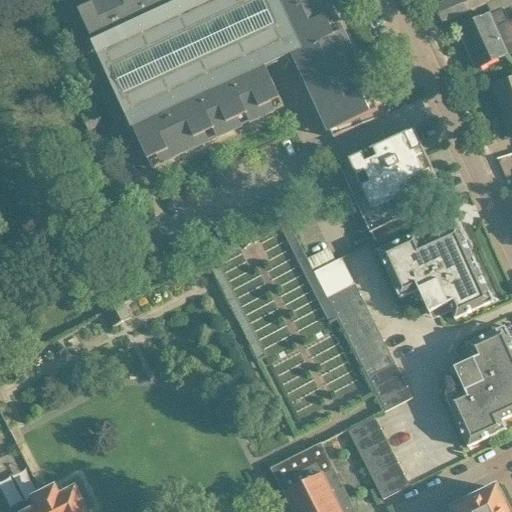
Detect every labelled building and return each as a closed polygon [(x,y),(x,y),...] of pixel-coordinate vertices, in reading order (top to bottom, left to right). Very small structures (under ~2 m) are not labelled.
[(89,0),(93,6),(81,12),(77,2),(76,3),(79,9),(74,11),(73,9),(72,10),(92,53),(113,44),(112,42),(111,42),(109,37),(121,32),(123,37),(122,37),(123,39),(126,37),(125,36),(124,36),(122,31),(134,26),(136,31),(136,33),(152,25),(151,24),(148,19),(160,13),(163,19),(162,19),(162,21),(191,7),(190,6),(187,1),(189,0),(200,0),(201,1),(201,3),(206,0),(89,0)] [(314,95),(315,94),(320,92),(328,109),(323,111),(321,111),(334,139),(377,119),(376,118),(375,118),(373,114),(379,111),(378,109),(376,109),(377,110),(370,113),(362,95),(367,93),(369,93),(369,94),(370,93),(360,70),(359,71),(359,72),(352,75),(344,57),(350,54),(350,55),(351,54),(351,55),(353,55),(342,32),(341,32),(341,33),(334,36),(326,18),(333,16),(334,17),(335,16),(327,0),(277,0),(280,4),(275,6),(272,1),(270,1),(278,18),(280,17),(279,17),(285,14),(293,32),(288,34),(287,34),(286,34),(296,57),(298,56),(297,55),(302,53),(311,71),(305,73),(305,72),(303,73),(314,95)] [(451,0),(436,7),(443,22),(491,1),(490,0),(451,0)] [(47,6),(51,14),(62,9),(58,1),(47,6)] [(51,14),(55,22),(66,17),(62,9),(51,14)] [(511,52),(511,33),(507,23),(508,22),(503,11),(489,17),(488,16),(460,29),(478,69),(506,56),(506,55),(511,52)] [(55,22),(58,30),(69,25),(66,17),(55,22)] [(58,30),(62,38),(73,33),(69,25),(58,30)] [(62,38),(66,46),(77,41),(73,33),(62,38)] [(66,46),(69,54),(80,49),(77,41),(66,46)] [(80,49),(69,54),(73,62),(84,57),(80,49)] [(264,114),(261,109),(274,103),(279,100),(282,107),(282,109),(284,108),(267,69),(263,61),(262,60),(241,70),(242,72),(242,71),(245,76),(233,82),(231,77),(231,75),(208,85),(209,87),(210,86),(212,92),(200,97),(198,92),(198,90),(175,100),(176,102),(177,102),(179,107),(167,112),(165,107),(166,107),(166,106),(165,105),(162,107),(163,108),(164,108),(166,113),(154,118),(152,113),(153,113),(152,111),(130,121),(149,163),(152,169),(154,168),(154,166),(153,167),(150,160),(155,158),(168,152),(170,157),(170,158),(170,159),(169,159),(170,161),(201,146),(201,145),(200,145),(199,144),(196,139),(214,131),(217,137),(216,138),(217,139),(234,131),(234,130),(232,130),(232,129),(231,129),(229,124),(238,119),(246,115),(250,122),(249,122),(250,124),(267,116),(266,114),(265,115),(265,114),(264,114)] [(511,79),(494,85),(511,139),(511,138),(511,79)] [(82,116),(89,132),(103,126),(95,110),(82,116)] [(106,133),(109,140),(120,135),(116,127),(106,133)] [(438,180),(434,173),(415,130),(338,165),(370,234),(403,218),(395,200),(438,180)] [(109,140),(113,148),(124,143),(120,135),(109,140)] [(113,148),(117,156),(127,151),(124,143),(113,148)] [(117,156),(120,164),(131,159),(127,151),(117,156)] [(120,164),(124,172),(135,167),(131,159),(120,164)] [(135,167),(124,172),(128,180),(138,175),(135,167)] [(492,302),(492,301),(493,301),(460,228),(459,228),(458,228),(457,227),(421,243),(417,234),(378,252),(400,300),(419,291),(430,314),(435,311),(439,317),(451,311),(455,320),(492,303),(492,302)] [(316,269),(334,261),(328,249),(310,257),(316,269)] [(190,267),(196,278),(212,270),(206,259),(190,267)] [(327,299),(333,310),(361,296),(355,285),(327,299)] [(333,310),(339,322),(367,308),(361,296),(333,310)] [(106,313),(114,328),(132,318),(124,304),(106,313)] [(339,322),(344,333),(372,319),(367,308),(339,322)] [(344,333),(350,344),(378,330),(372,319),(344,333)] [(460,366),(455,369),(465,391),(446,400),(468,448),(505,431),(505,430),(506,430),(505,429),(506,429),(503,421),(511,416),(511,341),(506,329),(505,330),(505,329),(504,329),(504,328),(466,345),(471,354),(459,359),(460,366)] [(350,344),(356,356),(384,342),(378,330),(350,344)] [(356,356),(362,367),(390,353),(384,342),(356,356)] [(362,367),(367,379),(395,364),(390,353),(362,367)] [(367,379),(373,390),(401,376),(395,364),(367,379)] [(373,390),(379,402),(407,387),(401,376),(373,390)] [(407,387),(379,402),(385,413),(413,399),(407,387)] [(349,432),(354,443),(381,430),(375,418),(349,432)] [(354,443),(360,455),(387,441),(381,430),(354,443)] [(360,455),(366,466),(393,453),(387,441),(360,455)] [(354,511),(334,470),(321,444),(303,453),(294,454),(269,466),(282,493),(284,492),(293,511),(88,511),(77,490),(60,499),(55,489),(37,499),(41,508),(33,511),(354,511)] [(366,466),(372,478),(399,464),(393,453),(366,466)] [(372,478),(378,489),(405,475),(399,464),(372,478)] [(405,475),(378,489),(384,501),(410,487),(405,475)] [(508,511),(497,489),(455,510),(455,511),(452,511),(508,511)]
